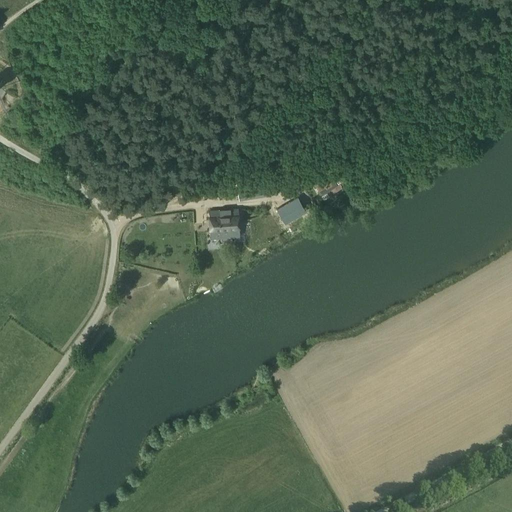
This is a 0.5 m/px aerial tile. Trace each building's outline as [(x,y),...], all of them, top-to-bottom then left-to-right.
[(345,184),(337,172),(317,184),(324,195),(328,192),(330,196),(341,189),(341,190),(345,188),(343,185),(345,184)] [(279,194),(276,176),(236,184),(239,201),(279,194)] [(298,196),(277,209),(285,223),(307,211),(298,196)] [(210,212),(212,239),(223,238),(224,243),(234,242),(233,233),(241,232),(240,209),(210,212)] [(269,223),(262,226),(265,233),(281,228),(276,213),(267,216),(269,223)]
